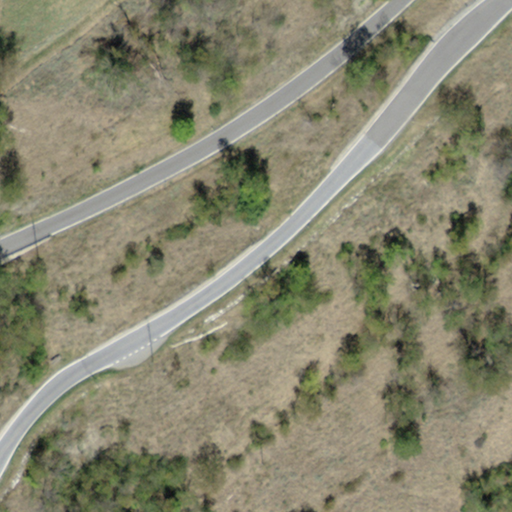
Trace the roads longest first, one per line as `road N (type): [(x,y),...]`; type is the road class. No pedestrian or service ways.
road 1 (tertiary): [(0,455),(60,383),(188,308),(280,235),(467,30),(505,0)]
road 2 (tertiary): [(400,0),(310,78),(198,151),(0,246)]
